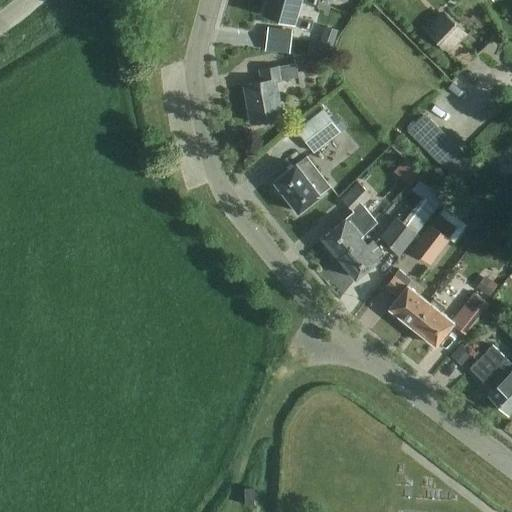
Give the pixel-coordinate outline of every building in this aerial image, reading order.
[(296,16),(301,1),(300,0),(266,0),(263,14),(294,23),(296,16)] [(468,34),(444,10),(425,29),(450,53),(468,34)] [(311,30),(313,21),(296,16),(294,23),(293,25),(311,30)] [(266,49),(290,52),(293,29),(268,27),(266,49)] [(332,42),(321,38),(318,47),(329,51),(332,42)] [(303,62),(306,77),(323,74),(320,58),(303,62)] [(299,76),(297,63),(260,70),(262,81),(244,84),(251,122),(283,116),(276,81),(299,76)] [(342,132),(324,108),(297,129),(315,153),(342,132)] [(434,122),(417,139),(428,151),(445,133),(434,122)] [(457,144),(440,162),(451,173),(468,155),(457,144)] [(274,180),(299,212),(321,194),(331,186),(307,155),(297,163),(274,180)] [(356,241),(361,237),(377,222),(363,204),(372,195),(359,182),(342,199),(354,211),(323,238),(338,256),(356,241)] [(423,197),(403,222),(417,232),(418,233),(437,208),(423,197)] [(457,228),(439,214),(412,250),(432,265),(452,238),(450,237),(457,228)] [(399,255),(417,232),(403,222),(397,217),(382,236),(383,236),(375,243),(373,240),(368,245),(361,237),(356,241),(338,256),(356,278),(385,254),(381,250),(389,244),(399,255)] [(408,285),(404,282),(409,276),(400,269),(386,286),(399,296),(390,307),(412,325),(430,302),(408,284),(408,285)] [(476,287),(488,297),(498,284),(486,275),(479,283),(476,287)] [(468,331),(483,313),(489,304),(474,292),(467,300),(464,304),(470,309),(458,323),(468,331)] [(430,302),(412,325),(436,344),(455,321),(442,311),(445,307),(435,298),(431,302),(430,302)] [(451,355),(464,366),(474,355),(461,344),(451,355)] [(511,363),(493,345),(471,368),(494,390),(490,394),(509,413),(511,409),(511,363)] [(245,488),(245,504),(255,504),(254,488),(245,488)]
